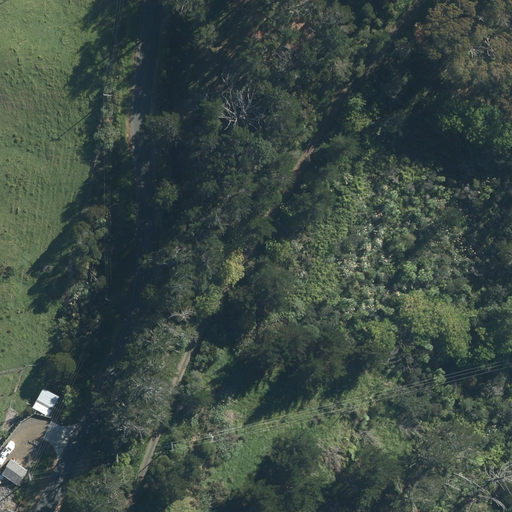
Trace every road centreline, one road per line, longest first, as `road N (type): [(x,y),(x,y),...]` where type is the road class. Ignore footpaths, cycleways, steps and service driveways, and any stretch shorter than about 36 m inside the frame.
road 1 (track): [(118,511),(143,474),(186,360),(239,257),(413,0)]
road 2 (unclassified): [(32,511),(121,350),(134,256),(131,98),(144,0)]
